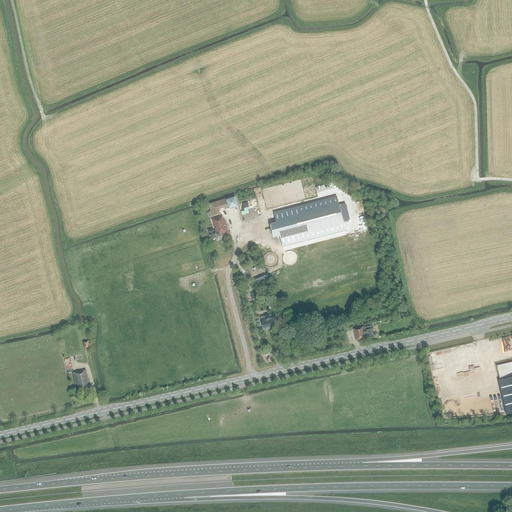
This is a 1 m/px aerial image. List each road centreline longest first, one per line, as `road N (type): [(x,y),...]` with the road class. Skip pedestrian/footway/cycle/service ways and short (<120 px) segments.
road 1 (tertiary): [(0,435),(511,317)]
road 2 (motorway): [(153,496),(511,486)]
road 3 (motorway): [(328,467),(0,490)]
road 4 (motorway): [(153,496),(306,497),(435,511)]
road 5 (motorway): [(511,446),(328,467)]
road 6 (motorway): [(511,465),(328,467)]
road 7 (motorway): [(0,510),(153,496)]
